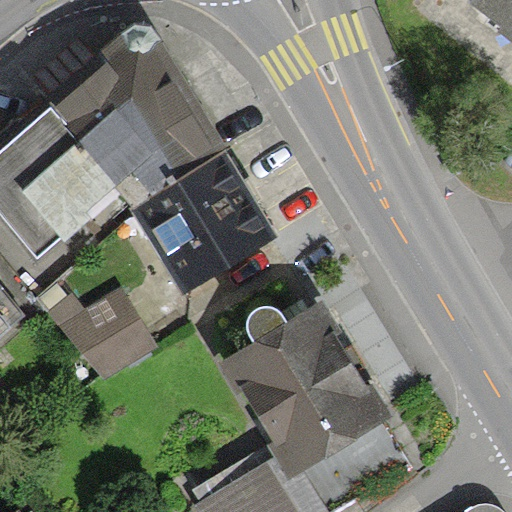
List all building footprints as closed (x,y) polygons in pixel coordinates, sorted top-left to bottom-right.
[(511,0),(473,0),(472,2),(511,34),(511,0)] [(122,194),(133,210),(226,147),(152,27),(135,25),(102,51),(112,65),(56,110),(122,194)] [(66,241),(122,194),(56,110),(54,108),(0,153),(0,209),(39,255),(62,236),(66,241)] [(188,294),(277,235),(226,147),(133,210),(188,294)] [(64,281),(40,296),(106,376),(156,343),(122,285),(85,309),(64,281)] [(0,338),(28,316),(0,282),(0,338)] [(389,422),(399,416),(327,296),(288,323),(281,312),(269,307),(257,310),(249,320),(249,332),(255,341),(222,362),(279,457),(200,505),(203,511),(330,511),(306,471),(389,422)]
